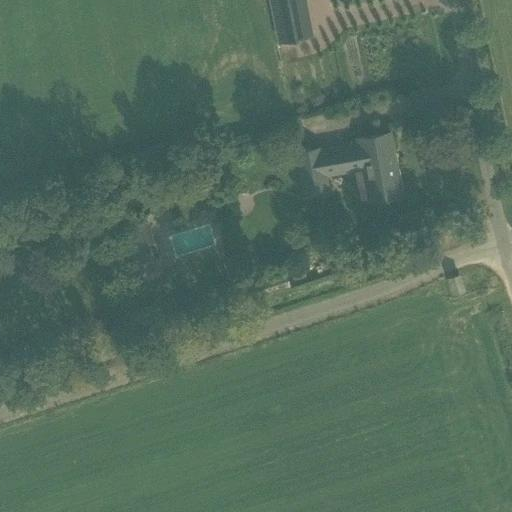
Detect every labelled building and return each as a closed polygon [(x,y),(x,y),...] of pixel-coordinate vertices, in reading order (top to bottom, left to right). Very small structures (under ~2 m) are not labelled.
[(267,0),(277,43),(311,36),(303,0),(267,0)] [(401,196),(390,133),(356,139),(358,146),(323,152),(322,146),(297,150),(304,193),(330,187),(327,175),(363,168),(369,202),(401,196)] [(131,242),(135,257),(153,251),(146,227),(128,232),(131,242)] [(54,266),(64,262),(60,251),(52,254),(53,258),(51,259),(54,266)] [(464,291),(463,288),(459,275),(448,278),(454,295),(464,291)] [(245,303),(290,289),(286,276),(241,290),(245,303)]
